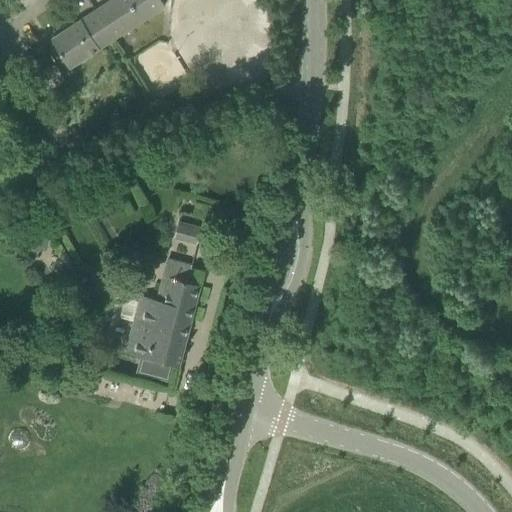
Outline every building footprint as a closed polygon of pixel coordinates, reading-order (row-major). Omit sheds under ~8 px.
[(160,0),(108,0),(94,9),(112,38),(164,5),(160,0)] [(112,38),(94,9),(49,37),(67,66),(112,38)] [(130,57),(155,98),(188,78),(163,37),(130,57)] [(35,76),(44,91),(64,78),(54,63),(35,76)] [(173,238),(196,245),(201,227),(177,221),(173,238)] [(125,352),(159,361),(178,366),(199,285),(186,282),(191,265),(167,259),(163,276),(168,278),(162,301),(140,295),(125,352)]
